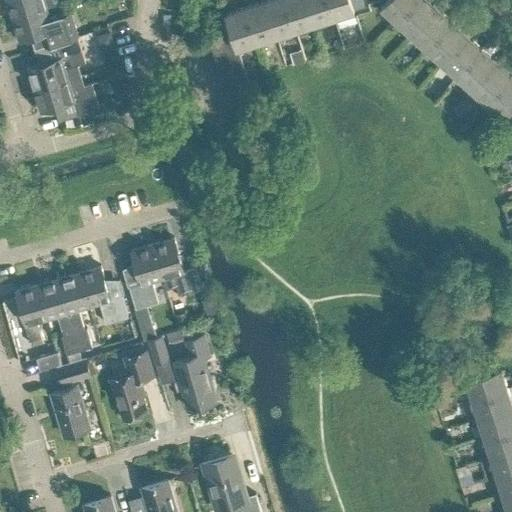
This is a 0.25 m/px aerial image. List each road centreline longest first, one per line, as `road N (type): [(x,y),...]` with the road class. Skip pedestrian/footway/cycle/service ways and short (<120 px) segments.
road 1 (residential): [(23,148),(141,117),(144,0)]
road 2 (residential): [(0,258),(172,206)]
road 3 (residential): [(45,480),(0,346)]
road 4 (residential): [(45,480),(173,444)]
